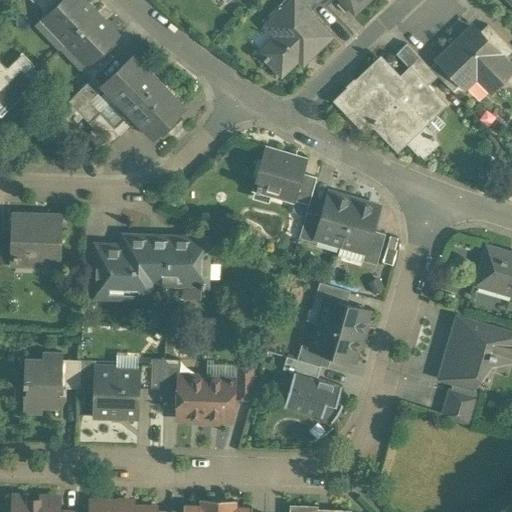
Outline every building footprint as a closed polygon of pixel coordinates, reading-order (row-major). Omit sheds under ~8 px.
[(81,0),(62,0),(44,18),(67,42),(96,14),(81,0)] [(309,12),(297,0),(290,0),(280,10),(277,14),(287,24),(257,52),(261,56),(261,58),(264,62),(266,61),(279,75),(309,47),(314,53),(332,36),(309,12)] [(320,0),(283,0),(277,6),(280,10),(290,0),(297,0),(309,12),(320,0)] [(340,0),(354,14),(368,0),(340,0)] [(96,14),(67,42),(87,63),(88,64),(105,49),(117,37),(96,14)] [(511,55),(511,49),(487,24),(479,32),(507,61),(511,55)] [(479,32),(474,27),(462,39),(460,37),(437,59),(460,83),(475,68),(494,87),(511,69),(511,66),(507,61),(479,32)] [(105,49),(88,64),(87,63),(83,66),(93,77),(113,57),(105,49)] [(22,52),(6,67),(7,69),(5,71),(15,82),(25,73),(26,74),(35,66),(22,52)] [(107,90),(101,96),(98,93),(84,106),(74,95),(68,101),(89,122),(89,123),(110,144),(136,119),(153,137),(185,107),(134,54),(103,85),(104,86),(107,90)] [(429,67),(419,57),(408,68),(411,71),(414,68),(429,84),(437,75),(429,67)] [(363,76),(427,144),(435,136),(424,124),(447,102),(429,84),(414,68),(411,71),(400,81),(380,59),(363,76)] [(460,83),(437,59),(429,67),(437,75),(453,91),(460,83)] [(0,60),(0,103),(7,111),(24,95),(28,92),(27,91),(35,84),(26,74),(25,73),(15,82),(5,71),(7,69),(6,67),(0,60)] [(94,76),(74,95),(84,106),(98,93),(104,86),(103,85),(94,76)] [(427,144),(363,76),(335,102),(347,114),(351,110),(368,127),(374,121),(395,142),(401,137),(406,142),(407,141),(418,153),(427,144)] [(304,164),(265,152),(255,184),(257,185),(254,196),(268,201),(269,197),(271,189),(293,195),(295,196),(302,173),(304,164)] [(316,177),(302,173),(295,196),(293,195),(292,199),(308,204),(316,177)] [(353,200),(328,192),(322,215),(315,237),(317,237),(340,244),(353,200)] [(378,207),(353,200),(340,244),(364,251),(365,251),(372,230),(378,207)] [(322,215),(306,211),(299,238),(315,243),(317,237),(315,237),(322,215)] [(36,216),(36,215),(12,214),(11,236),(11,244),(13,244),(13,253),(12,260),(15,260),(39,261),(39,265),(60,265),(62,217),(36,216)] [(385,234),(372,230),(365,251),(364,251),(362,260),(376,265),(385,234)] [(11,236),(0,235),(0,263),(1,253),(13,253),(13,244),(11,244),(11,236)] [(151,282),(153,237),(125,236),(125,247),(97,246),(96,272),(95,295),(96,295),(151,297),(151,282)] [(153,237),(151,282),(181,283),(182,238),(153,237)] [(182,238),(181,283),(181,298),(201,298),(201,291),(204,291),(204,283),(205,283),(207,239),(182,238)] [(511,253),(486,246),(476,283),(511,293),(511,253)] [(13,253),(1,253),(0,263),(15,264),(15,260),(12,260),(13,253)] [(96,272),(84,271),(83,304),(96,304),(96,295),(95,295),(96,272)] [(350,291),(319,282),(315,296),(325,299),(325,298),(346,304),(350,291)] [(346,304),(325,298),(325,299),(315,296),(312,308),(309,310),(306,320),(318,323),(362,336),(369,311),(346,304)] [(511,334),(459,319),(442,376),(474,385),(484,352),(511,359),(511,334)] [(362,336),(318,323),(311,347),(311,348),(332,354),(355,361),(362,336)] [(332,354),(311,348),(311,347),(301,344),(297,359),(321,366),(328,368),(332,354)] [(63,352),(43,352),(42,359),(25,359),(24,387),(26,387),(26,394),(23,394),(23,412),(42,413),(43,407),(58,408),(59,395),(57,395),(58,387),(62,387),(63,359),(63,352)] [(321,366),(297,359),(287,356),(282,368),(293,371),(294,371),(317,378),(321,366)] [(165,358),(151,358),(151,362),(152,362),(151,388),(164,388),(165,358)] [(180,359),(165,358),(164,388),(178,389),(178,375),(179,375),(180,359)] [(81,360),(63,359),(62,387),(80,388),(81,360)] [(151,362),(138,361),(138,368),(139,368),(139,387),(151,388),(152,362),(151,362)] [(138,368),(95,366),(94,415),(138,416),(139,387),(139,368),(138,368)] [(252,368),(238,368),(237,398),(251,398),(252,368)] [(317,378),(294,371),(293,371),(284,405),(322,416),(329,423),(331,421),(332,421),(337,414),(340,408),(342,404),(336,402),(342,385),(317,378)] [(179,375),(178,375),(178,389),(177,417),(205,418),(206,376),(179,375)] [(234,377),(206,376),(205,418),(233,419),(234,377)] [(475,398),(450,391),(443,414),(468,421),(475,398)] [(58,511),(59,498),(14,497),(13,511),(58,511)] [(118,501),(89,500),(88,511),(157,511),(158,510),(158,506),(134,505),(135,501),(125,501),(125,498),(118,498),(118,501)] [(237,500),(200,499),(200,505),(192,504),(191,510),(184,510),(183,511),(249,511),(245,511),(245,506),(236,506),(237,500)]
